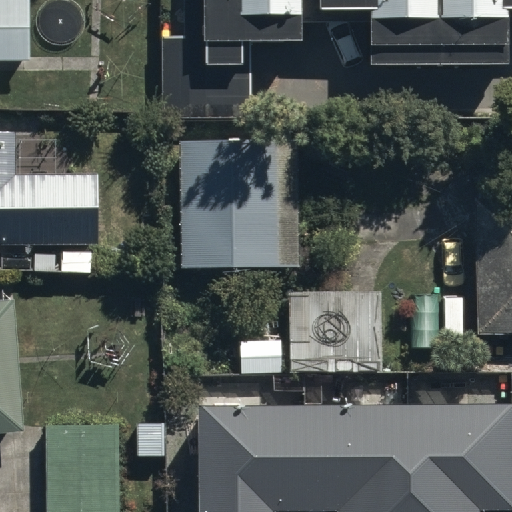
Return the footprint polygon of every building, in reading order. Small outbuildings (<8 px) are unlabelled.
[(0,0),(0,66),(22,67),(22,0),(0,0)] [(511,0),(176,0),(176,38),(158,38),(158,123),(246,123),(246,41),(297,41),(297,28),(318,28),(318,12),(361,12),(361,68),(501,68),(501,11),(511,10),(511,0)] [(0,242),(34,242),(34,269),(69,269),(68,242),(98,242),(97,172),(16,173),(15,129),(0,129),(0,242)] [(297,137),(177,139),(179,266),(299,264),(297,137)] [(511,194),(469,195),(470,289),(470,332),(511,331),(511,194)] [(379,288),(287,287),(287,338),(237,337),(237,373),(288,373),(288,368),(379,369),(379,288)] [(10,297),(0,297),(0,431),(20,430),(10,297)] [(511,398),(191,401),(191,511),(262,511),(262,506),(333,506),(333,511),(467,511),(467,495),(511,494),(511,398)] [(119,511),(118,419),(44,420),(44,511),(119,511)]
